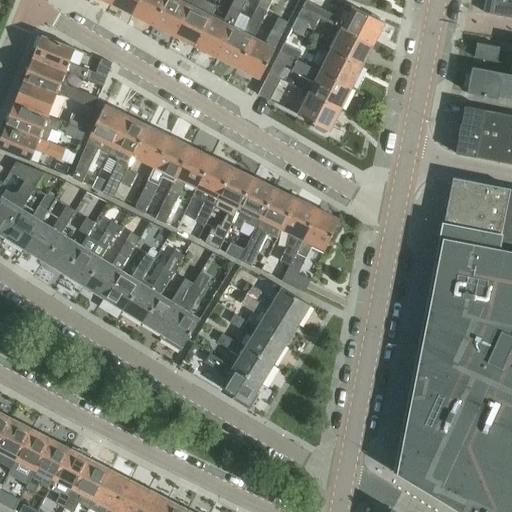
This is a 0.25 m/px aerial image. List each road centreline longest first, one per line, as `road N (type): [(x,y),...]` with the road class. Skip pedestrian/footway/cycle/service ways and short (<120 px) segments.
road 1 (residential): [(28,5),(238,127),(398,193)]
road 2 (residential): [(346,481),(176,385),(0,270)]
road 3 (residential): [(0,373),(274,511)]
road 4 (unclassified): [(346,481),(398,193)]
road 5 (unclassified): [(405,157),(437,0)]
